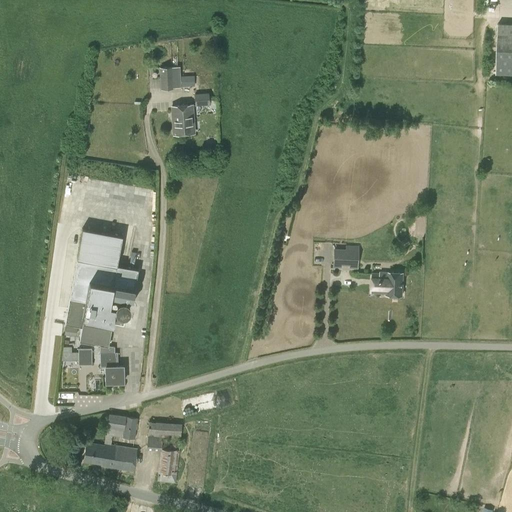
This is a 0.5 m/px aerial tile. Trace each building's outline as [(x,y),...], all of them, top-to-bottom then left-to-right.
[(511,24),(498,24),(496,74),(511,74),(511,24)] [(172,67),(160,68),(161,89),(173,89),(180,88),(179,67),(172,67)] [(194,85),(193,76),(181,77),(182,85),(194,85)] [(209,104),(208,93),(194,94),(195,105),(209,104)] [(192,105),(172,106),(174,134),(194,133),(192,105)] [(81,228),(64,324),(81,327),(79,341),(99,344),(100,367),(105,367),(106,382),(123,382),(123,366),(118,366),(117,352),(114,353),(114,346),(108,345),(112,322),(121,324),(122,315),(123,315),(124,314),(125,314),(126,314),(126,313),(127,313),(128,312),(128,311),(129,311),(129,310),(129,309),(129,308),(129,307),(129,306),(129,305),(129,304),(128,303),(127,302),(126,301),(125,300),(124,300),(123,300),(122,300),(121,300),(120,300),(119,300),(118,300),(118,301),(117,301),(117,302),(116,302),(116,303),(115,303),(115,304),(114,305),(114,306),(114,307),(114,308),(114,309),(109,308),(109,305),(111,295),(132,299),(138,269),(117,265),(122,236),(81,228)] [(357,267),(357,251),(334,250),(333,266),(341,267),(341,264),(349,264),(349,267),(357,267)] [(380,272),(379,274),(372,274),(371,292),(372,292),(386,292),(386,295),(401,296),(402,285),(401,285),(401,283),(402,283),(402,273),(389,272),(389,273),(390,273),(390,275),(386,275),(386,272),(380,272)] [(65,326),(64,334),(76,336),(77,328),(65,326)] [(91,364),(91,349),(78,349),(78,364),(91,364)] [(219,391),(184,401),(188,414),(223,404),(219,391)] [(86,442),(83,461),(101,464),(101,466),(133,471),(137,448),(111,444),(112,435),(134,439),(138,418),(108,413),(107,427),(104,443),(104,445),(86,442)] [(180,438),(181,423),(149,420),(148,435),(180,438)] [(147,439),(146,450),(160,451),(160,449),(174,450),(175,444),(161,443),(161,440),(147,439)] [(176,474),(158,472),(157,481),(175,483),(176,474)]
